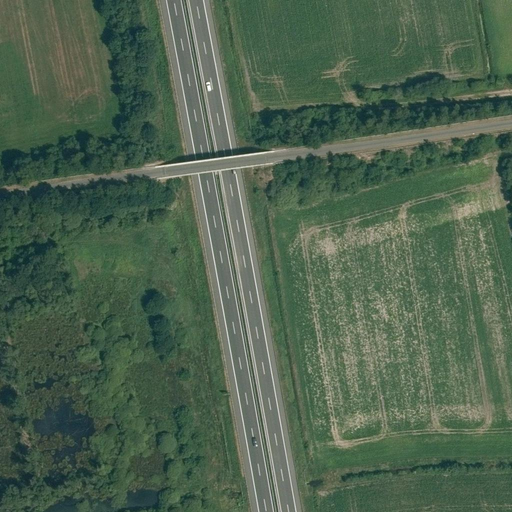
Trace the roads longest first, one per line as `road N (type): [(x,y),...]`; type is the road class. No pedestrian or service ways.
road 1 (motorway): [(173,0),(265,511)]
road 2 (motorway): [(287,511),(195,0)]
road 3 (unclassified): [(0,192),(511,124)]
road 4 (track): [(511,85),(253,123)]
